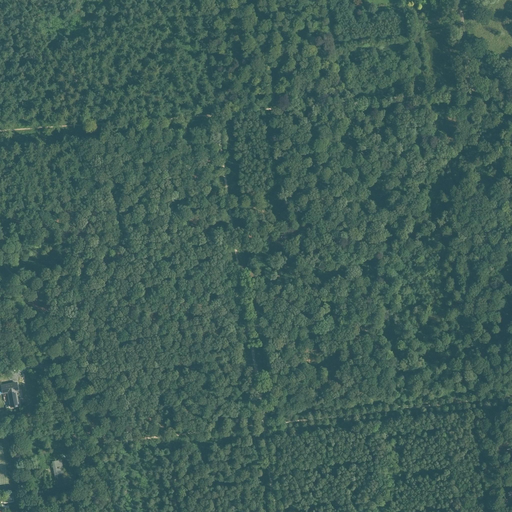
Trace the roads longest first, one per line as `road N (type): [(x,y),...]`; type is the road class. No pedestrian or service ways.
road 1 (track): [(262,425),(211,114)]
road 2 (unclassified): [(105,511),(88,459),(0,294)]
road 3 (track): [(0,132),(211,114)]
road 4 (track): [(456,404),(262,425)]
road 5 (track): [(80,446),(262,425)]
road 6 (track): [(211,114),(351,104)]
